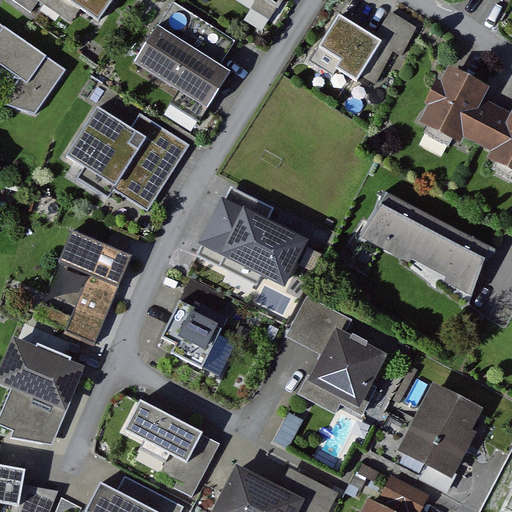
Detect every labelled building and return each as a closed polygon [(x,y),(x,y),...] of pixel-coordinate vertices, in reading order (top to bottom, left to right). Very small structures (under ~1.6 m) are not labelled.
[(17,0),(37,13),(44,1),(77,22),(86,9),(106,22),(120,0),(17,0)] [(270,0),(284,8),(289,0),(270,0)] [(177,5),(141,63),(186,91),(178,103),(207,121),(238,70),(224,61),(237,41),(177,5)] [(394,13),(381,36),(401,47),(398,52),(410,59),(426,31),(394,13)] [(344,15),(314,67),(335,79),(344,63),(381,83),(398,52),(401,47),(381,36),(344,15)] [(0,20),(0,101),(42,113),(71,69),(0,20)] [(483,142),(502,106),(489,99),(497,85),(456,65),(428,121),(468,141),(471,136),(483,142)] [(511,110),(502,106),(483,142),(499,151),(496,157),(511,164),(511,110)] [(103,107),(71,158),(90,169),(84,179),(113,198),(118,190),(153,211),(195,144),(146,114),(137,128),(103,107)] [(502,248),(395,188),(369,235),(475,295),(502,248)] [(316,239),(228,195),(204,244),(292,288),(316,239)] [(79,232),(65,264),(93,277),(76,316),(46,303),(40,316),(99,342),(136,257),(79,232)] [(186,300),(168,337),(182,344),(177,354),(212,371),(243,304),(209,288),(200,306),(186,300)] [(292,338),(327,355),(338,334),(350,340),(360,321),(312,297),(292,338)] [(350,340),(338,334),(327,355),(312,384),(365,410),(390,360),(350,340)] [(90,369),(16,336),(0,373),(0,384),(17,391),(70,415),(90,369)] [(490,406),(443,383),(410,451),(457,474),(490,406)] [(58,444),(70,415),(17,391),(2,424),(18,430),(14,438),(58,444)] [(145,402),(130,431),(175,454),(195,464),(210,434),(145,402)] [(288,447),(303,421),(290,413),(275,439),(288,447)] [(226,442),(210,434),(195,464),(175,454),(166,473),(182,481),(179,487),(199,497),(226,442)] [(143,444),(138,455),(163,466),(168,455),(143,444)] [(62,476),(65,457),(38,454),(36,472),(62,476)] [(31,468),(0,464),(0,511),(25,511),(29,485),(31,468)] [(295,468),(284,492),(306,502),(301,511),(336,511),(346,492),(295,468)] [(284,492),(240,470),(220,511),(301,511),(306,502),(284,492)] [(427,511),(434,498),(389,475),(369,511),(427,511)] [(107,484),(92,511),(187,511),(190,506),(130,477),(123,492),(107,484)] [(54,511),(63,490),(29,485),(25,511),(54,511)]
